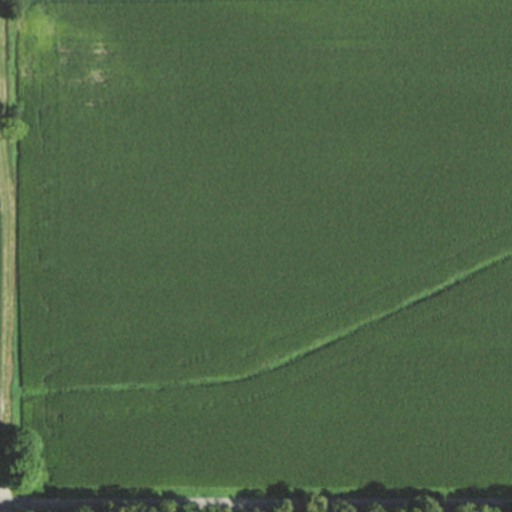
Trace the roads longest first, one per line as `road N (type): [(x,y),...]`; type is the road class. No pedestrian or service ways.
road 1 (residential): [(511,505),(0,507)]
road 2 (track): [(7,507),(1,0)]
